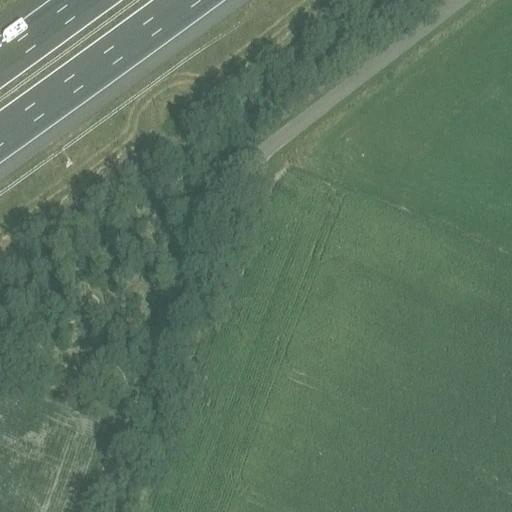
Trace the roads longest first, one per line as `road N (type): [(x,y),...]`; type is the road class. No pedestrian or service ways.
road 1 (unclassified): [(90,511),(207,203),(461,0)]
road 2 (motorway): [(0,136),(186,0)]
